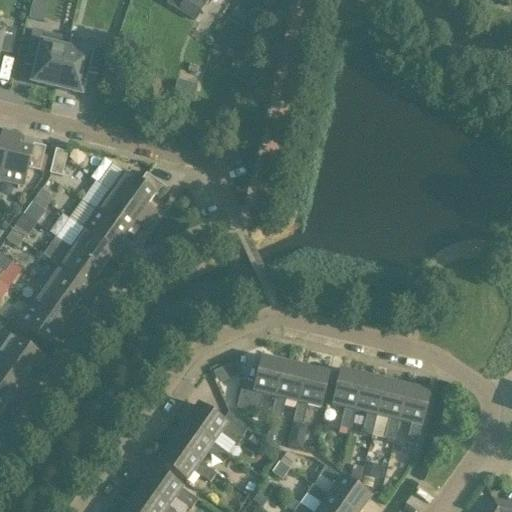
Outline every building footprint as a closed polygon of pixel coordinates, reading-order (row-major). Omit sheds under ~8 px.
[(41,23),(47,2),(36,0),(33,0),(28,20),(41,23)] [(193,25),(207,0),(228,0),(232,2),(232,0),(168,0),(164,8),(193,25)] [(236,8),(231,17),(243,25),(249,16),(236,8)] [(4,29),(2,35),(0,34),(0,52),(9,55),(15,32),(4,29)] [(56,91),(65,51),(41,45),(42,39),(30,36),(25,59),(36,62),(31,85),(56,91)] [(92,51),(90,57),(65,51),(56,91),(80,97),(86,74),(98,77),(103,54),(92,51)] [(198,68),(190,65),(187,72),(195,75),(198,68)] [(197,87),(177,82),(173,96),(193,101),(197,87)] [(0,138),(0,181),(11,135),(2,132),(0,138)] [(21,137),(11,135),(0,181),(0,182),(23,188),(27,170),(39,173),(45,148),(33,145),(31,151),(18,148),(21,137)] [(55,151),(52,163),(65,166),(68,154),(55,151)] [(62,178),(65,166),(52,163),(50,175),(62,178)] [(146,207),(154,196),(159,200),(166,189),(146,175),(138,185),(123,174),(110,193),(149,222),(155,214),(146,207)] [(41,191),(36,197),(48,206),(53,199),(41,191)] [(144,230),(149,222),(110,193),(96,212),(127,234),(135,224),(144,230)] [(44,212),(48,206),(36,197),(32,204),(44,212)] [(96,212),(83,231),(123,259),(129,251),(120,245),(127,234),(96,212)] [(10,235),(22,243),(27,237),(14,228),(10,235)] [(117,267),(123,259),(83,231),(70,249),(101,271),(108,261),(117,267)] [(22,243),(10,235),(5,242),(17,250),(22,243)] [(94,282),(101,271),(70,249),(57,268),(97,296),(102,288),(94,282)] [(11,265),(0,256),(0,267),(6,271),(11,265)] [(91,304),(97,296),(57,268),(44,286),(75,308),(82,298),(91,304)] [(75,308),(44,286),(30,305),(61,326),(70,333),(76,325),(67,319),(75,308)] [(70,333),(61,326),(30,305),(17,324),(48,346),(56,335),(65,341),(70,333)] [(9,336),(0,347),(0,358),(26,377),(33,366),(42,373),(48,364),(9,336)] [(18,387),(26,377),(0,358),(0,386),(22,402),(27,394),(18,387)] [(260,359),(254,388),(242,385),(236,410),(258,415),(262,396),(274,399),(283,365),(260,359)] [(228,374),(230,378),(231,381),(240,377),(234,365),(226,368),(228,374)] [(284,401),(296,404),(305,370),(283,365),(274,399),(270,418),(280,420),(284,401)] [(328,376),(305,370),(296,404),(292,423),(302,425),(306,406),(320,410),(328,376)] [(349,431),(354,412),(362,378),(339,373),(331,407),(344,410),(339,429),(349,431)] [(362,378),(354,412),(366,415),(362,434),(372,437),(376,417),(384,383),(362,378)] [(407,389),(384,383),(376,417),(388,420),(384,439),(394,442),(398,423),(407,389)] [(16,410),(22,402),(0,386),(0,413),(7,404),(16,410)] [(407,389),(398,423),(410,426),(406,445),(416,447),(421,428),(429,394),(407,389)] [(213,445),(220,435),(236,447),(249,428),(228,413),(222,423),(198,406),(184,425),(229,457),(213,445)] [(270,418),(268,427),(278,429),(280,420),(270,418)] [(200,464),(206,455),(207,454),(223,465),(229,457),(184,425),(171,444),(215,476),(216,475),(200,464)] [(186,483),(194,473),(210,484),(215,476),(171,444),(157,463),(186,483)] [(288,469),(295,460),(286,453),(279,463),(288,469)] [(271,473),(283,482),(290,471),(288,469),(279,463),(271,473)] [(364,470),(353,467),(350,481),(360,483),(364,470)] [(374,482),(377,470),(365,467),(363,479),(374,482)] [(341,479),(325,468),(319,477),(335,488),(328,498),(312,487),(346,511),(360,511),(370,499),(341,479)] [(153,470),(139,489),(168,509),(175,499),(191,510),(197,502),(181,490),(153,470)] [(322,506),(317,511),(307,511),(299,505),(298,505),(307,511),(346,511),(312,487),(306,495),(322,506)] [(171,511),(139,489),(126,507),(132,511),(171,511)] [(262,508),(267,501),(257,494),(252,501),(262,508)] [(494,511),(491,501),(482,511),(494,511)] [(511,511),(511,506),(491,501),(494,511),(511,511)]
